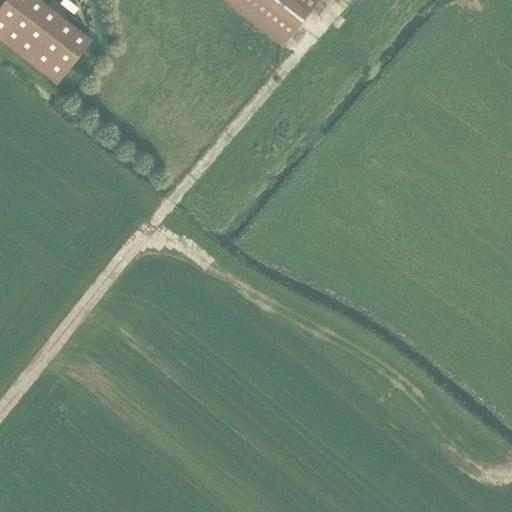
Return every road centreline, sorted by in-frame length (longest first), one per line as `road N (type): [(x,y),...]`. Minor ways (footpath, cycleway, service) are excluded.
road 1 (track): [(143,239),(181,249),(243,291),(472,471),(511,472)]
road 2 (track): [(0,412),(267,89)]
